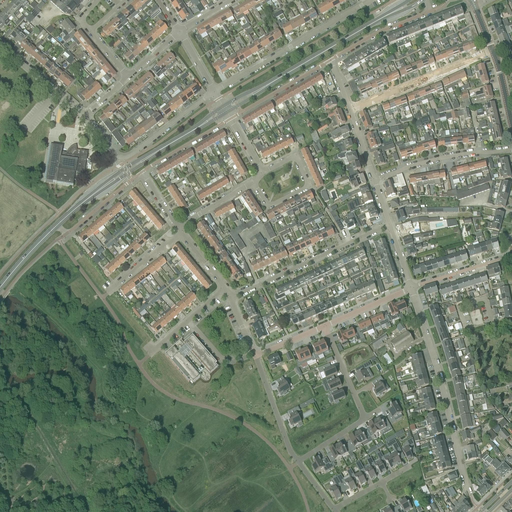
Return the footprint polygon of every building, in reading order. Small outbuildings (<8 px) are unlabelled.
[(15,0),(11,5),(17,11),(18,12),(21,9),(22,10),(24,8),(15,0)] [(24,0),(15,0),(24,8),(28,4),(26,1),(24,0)] [(69,0),(68,1),(76,8),(80,4),(76,0),(69,0)] [(140,0),(138,0),(135,3),(140,8),(144,4),(140,0)] [(178,0),(178,1),(172,5),(175,10),(181,6),(180,4),(182,2),(181,0),(178,0)] [(253,8),(255,11),(256,10),(260,8),(259,5),(255,0),(253,0),(250,2),(253,8)] [(263,0),(266,4),(265,5),(267,9),(268,8),(267,7),(269,7),(267,4),(271,1),(270,0),(263,0)] [(329,0),(330,2),(334,8),(340,5),(337,0),(329,0)] [(64,6),(65,7),(61,12),(63,14),(69,15),(72,13),(76,8),(68,1),(64,6)] [(195,4),(194,5),(200,13),(204,11),(198,2),(195,4)] [(253,8),(250,2),(245,5),(248,11),(253,8)] [(334,8),(330,2),(324,5),(328,12),(334,8)] [(140,8),(135,3),(130,7),(137,15),(138,14),(139,11),(140,12),(142,11),(140,8)] [(184,4),(181,6),(175,10),(178,15),(184,11),(187,10),(187,11),(191,8),(191,7),(190,8),(189,7),(186,8),(184,4)] [(11,5),(6,9),(15,18),(15,17),(16,15),(14,13),(17,11),(11,5)] [(153,14),(156,10),(158,9),(156,5),(150,11),(153,14)] [(245,5),(239,8),(243,14),(248,11),(245,5)] [(324,5),(318,9),(321,15),(328,12),(324,5)] [(137,15),(130,7),(125,11),(132,19),(133,18),(137,15)] [(241,19),(243,17),(244,17),(243,14),(239,8),(237,9),(235,9),(233,10),(237,18),(240,16),(241,19)] [(470,16),(469,14),(463,16),(460,8),(454,11),(458,20),(459,22),(465,20),(464,19),(470,16)] [(15,18),(6,9),(2,14),(8,20),(11,17),(14,20),(15,18)] [(497,15),(497,13),(495,9),(488,12),(490,18),(497,15)] [(132,19),(125,11),(121,15),(126,21),(128,19),(130,21),(131,20),(134,22),(134,21),(135,22),(136,21),(133,18),(132,19)] [(188,17),(184,11),(178,15),(182,20),(188,17)] [(228,23),(234,19),(229,11),(223,14),(227,20),(228,23)] [(317,18),(313,11),(307,14),(311,21),(317,18)] [(458,20),(454,11),(448,13),(452,23),(458,20)] [(304,13),(305,16),(301,18),(305,24),(311,21),(307,14),(306,12),(305,13),(304,13)] [(452,23),(448,13),(442,16),(445,23),(446,25),(452,23)] [(8,20),(2,14),(0,16),(0,21),(5,25),(4,25),(6,26),(10,22),(8,20)] [(223,14),(218,17),(223,26),(222,27),(224,30),(226,30),(225,29),(226,28),(224,25),(226,24),(225,22),(227,20),(223,14)] [(126,21),(121,15),(116,19),(123,27),(127,23),(126,21)] [(500,22),(497,15),(490,18),(493,25),(500,22)] [(445,23),(442,16),(436,18),(439,26),(445,23)] [(223,26),(218,17),(213,20),(216,27),(219,25),(220,28),(222,27),(223,26)] [(305,24),(301,18),(295,21),(298,28),(305,24)] [(436,18),(430,21),(433,28),(434,32),(440,29),(439,26),(436,18)] [(123,27),(116,19),(112,23),(116,29),(118,31),(123,27)] [(64,23),(62,21),(61,20),(58,23),(60,26),(64,31),(71,25),(67,20),(64,23)] [(216,27),(213,20),(207,24),(211,30),(216,27)] [(500,22),(493,25),(496,31),(506,27),(504,20),(500,22)] [(289,25),(283,28),(279,21),(277,22),(281,30),(283,29),(286,35),(292,31),(289,25)] [(295,21),(289,25),(292,31),(298,28),(295,21)] [(433,28),(430,21),(423,23),(427,31),(433,28)] [(157,28),(162,34),(167,29),(160,22),(155,26),(157,28)] [(116,29),(112,23),(107,28),(113,35),(114,34),(115,34),(116,33),(114,31),(116,29)] [(423,23),(417,25),(422,36),(428,34),(427,31),(423,23)] [(211,30),(207,24),(202,27),(206,33),(207,36),(211,33),(213,36),(214,35),(215,36),(216,36),(214,32),(213,32),(211,30)] [(67,36),(75,30),(71,25),(64,31),(62,33),(66,37),(67,36)] [(422,36),(417,25),(411,28),(416,39),(422,36)] [(51,26),(48,28),(45,31),(50,35),(55,31),(51,26)] [(206,33),(202,27),(197,30),(199,34),(195,37),(199,42),(203,40),(200,36),(206,33)] [(506,27),(496,31),(498,38),(505,35),(510,33),(508,28),(507,28),(507,27),(506,27)] [(22,32),(18,28),(10,37),(13,39),(12,41),(14,42),(22,32)] [(113,35),(107,28),(102,32),(107,37),(110,35),(112,37),(113,36),(115,39),(116,38),(117,38),(115,34),(114,34),(113,35)] [(162,34),(157,28),(152,32),(157,38),(162,34)] [(416,39),(411,28),(405,30),(409,41),(410,41),(416,39)] [(43,30),(40,34),(37,38),(40,40),(46,33),(43,30)] [(405,30),(399,33),(404,46),(410,43),(410,41),(409,41),(405,30)] [(272,35),(276,41),(282,37),(278,31),(272,35)] [(22,32),(14,42),(16,44),(17,43),(20,45),(28,37),(22,32)] [(79,32),(74,37),(78,42),(83,37),(79,32)] [(157,38),(152,32),(148,37),(153,42),(157,38)] [(404,46),(399,33),(393,35),(396,43),(398,48),(404,46)] [(138,37),(140,39),(136,42),(143,50),(148,46),(141,39),(142,38),(139,34),(138,35),(139,36),(138,37)] [(272,35),(266,38),(270,45),(276,41),(272,35)] [(396,43),(393,35),(387,38),(390,45),(396,43)] [(505,35),(498,38),(501,44),(508,41),(505,35)] [(144,36),(142,38),(141,39),(148,46),(153,42),(148,37),(146,38),(144,36)] [(76,44),(76,45),(78,46),(80,44),(82,47),(87,42),(83,37),(78,42),(76,44)] [(266,38),(260,42),(264,48),(270,45),(266,38)] [(473,40),(472,39),(466,41),(467,42),(468,45),(470,51),(476,49),(474,43),(473,40)] [(26,40),(25,42),(20,47),(25,51),(32,43),(30,42),(29,43),(26,40)] [(264,48),(260,42),(258,40),(253,43),(252,43),(254,46),(258,52),(260,51),(262,51),(263,50),(264,48)] [(383,40),(377,43),(381,51),(387,47),(383,40)] [(131,41),(130,42),(131,43),(130,44),(129,43),(128,44),(131,48),(132,47),(134,49),(139,54),(143,50),(136,42),(138,45),(137,46),(135,44),(134,45),(131,41)] [(508,41),(501,44),(504,51),(510,48),(508,41)] [(87,42),(82,47),(86,51),(91,47),(87,42)] [(468,45),(467,42),(461,44),(462,47),(465,53),(470,51),(468,45)] [(32,43),(25,51),(25,52),(25,53),(26,54),(27,54),(28,54),(30,55),(34,50),(30,46),(32,44),(32,43)] [(377,43),(371,47),(377,56),(378,58),(383,54),(381,51),(377,43)] [(35,50),(34,50),(30,55),(34,59),(43,49),(40,46),(39,46),(39,45),(39,44),(38,44),(35,47),(36,48),(35,50)] [(455,44),(452,45),(453,47),(450,48),(451,51),(453,57),(459,55),(456,46),(455,44)] [(461,44),(456,46),(459,55),(465,53),(462,47),(461,44)] [(254,46),(248,49),(252,56),(258,52),(254,46)] [(83,52),(79,55),(80,56),(81,55),(82,56),(84,54),(86,56),(88,58),(90,56),(95,52),(95,51),(96,51),(96,50),(94,48),(93,48),(93,49),(92,47),(91,47),(86,51),(84,53),(83,52)] [(238,47),(237,47),(239,51),(240,51),(246,59),(252,56),(248,49),(245,51),(244,49),(241,50),(240,47),(239,48),(238,47)] [(371,47),(366,50),(371,60),(377,56),(371,47)] [(44,49),(43,49),(34,59),(39,63),(44,58),(39,54),(44,49)] [(134,49),(129,53),(134,58),(139,54),(134,49)] [(366,50),(360,53),(364,61),(368,58),(369,61),(371,60),(366,50)] [(91,62),(88,64),(89,65),(88,66),(89,67),(92,64),(91,63),(94,61),(99,56),(95,52),(90,56),(92,58),(89,60),(91,62)] [(127,55),(125,53),(123,55),(129,63),(134,58),(129,53),(127,55)] [(246,59),(242,53),(236,57),(240,63),(246,59)] [(360,53),(354,57),(358,64),(359,66),(362,64),(360,63),(364,61),(360,53)] [(165,59),(170,64),(172,66),(176,62),(169,54),(165,59)] [(440,55),(434,57),(436,63),(442,61),(440,55)] [(44,58),(39,63),(44,67),(51,59),(47,56),(47,57),(46,56),(44,58)] [(99,56),(94,61),(98,66),(103,61),(104,61),(104,60),(102,57),(101,58),(99,56)] [(230,57),(229,58),(235,68),(238,66),(237,65),(240,63),(236,57),(233,58),(232,56),(230,57)] [(358,64),(354,57),(348,60),(353,67),(358,64)] [(429,66),(426,60),(425,57),(424,58),(423,59),(420,60),(421,62),(423,68),(429,66)] [(432,57),(426,60),(429,66),(435,64),(432,57)] [(226,59),(228,62),(224,64),(228,70),(231,69),(232,70),(235,68),(229,58),(227,59),(227,58),(226,59)] [(55,63),(51,59),(44,67),(49,71),(53,66),(55,64),(54,63),(55,63)] [(170,64),(165,59),(160,63),(167,70),(168,70),(170,68),(168,66),(170,64)] [(55,64),(53,66),(49,71),(53,75),(58,70),(60,68),(56,65),(58,62),(57,61),(58,60),(57,60),(55,63),(54,63),(55,64)] [(228,70),(224,64),(222,60),(216,64),(212,66),(217,73),(220,71),(222,74),(228,70)] [(353,67),(348,60),(343,63),(344,66),(340,68),(343,72),(341,72),(343,75),(348,72),(347,71),(353,67)] [(107,66),(103,61),(98,66),(102,70),(107,66)] [(421,62),(415,64),(418,71),(423,68),(421,62)] [(160,63),(156,67),(163,75),(166,71),(169,74),(170,73),(170,74),(171,73),(168,70),(167,70),(160,63)] [(415,64),(410,67),(412,73),(418,71),(415,64)] [(485,71),(484,65),(474,68),(476,74),(479,73),(485,71)] [(107,66),(102,70),(106,75),(111,71),(107,66)] [(400,67),(397,68),(399,71),(401,78),(407,75),(404,69),(403,66),(400,67)] [(407,68),(404,69),(407,75),(412,73),(410,67),(409,66),(407,67),(407,68)] [(58,70),(53,75),(58,79),(64,72),(65,73),(66,72),(68,69),(67,68),(67,69),(66,68),(64,71),(62,69),(62,68),(61,67),(60,68),(58,70)] [(163,75),(156,67),(151,71),(158,79),(163,75)] [(103,77),(103,78),(107,83),(110,80),(115,75),(111,71),(106,75),(103,77)] [(485,71),(479,73),(476,74),(477,80),(480,79),(487,77),(485,71)] [(64,72),(58,79),(63,83),(69,76),(70,76),(66,72),(65,73),(64,72)] [(397,72),(391,75),(394,81),(400,78),(397,72)] [(463,72),(458,74),(461,80),(466,78),(463,72)] [(148,74),(143,78),(148,84),(153,80),(148,74)] [(458,74),(452,77),(455,83),(461,80),(458,74)] [(317,84),(318,84),(321,82),(323,85),(325,84),(320,75),(314,78),(317,84)] [(389,84),(386,77),(385,75),(379,78),(383,86),(389,84)] [(394,81),(391,75),(386,77),(389,84),(394,81)] [(69,76),(63,83),(63,84),(63,85),(64,86),(65,86),(66,86),(68,88),(74,80),(69,76)] [(377,78),(374,80),(378,89),(383,86),(379,78),(379,76),(376,77),(377,78)] [(455,83),(452,77),(447,79),(451,89),(453,92),(455,91),(454,88),(457,86),(455,83)] [(148,84),(143,78),(139,82),(143,88),(148,84)] [(314,78),(308,81),(312,87),(316,85),(318,88),(320,87),(318,84),(317,84),(314,78)] [(451,89),(447,79),(441,82),(447,93),(449,92),(448,90),(451,89)] [(88,83),(87,82),(86,83),(86,82),(85,83),(88,87),(89,86),(91,88),(95,93),(100,89),(95,84),(92,80),(88,83)] [(378,89),(374,80),(368,82),(369,83),(372,91),(378,89)] [(308,81),(303,85),(306,91),(306,90),(310,88),(312,92),(315,91),(312,87),(308,81)] [(139,82),(134,87),(139,92),(141,90),(143,92),(144,91),(145,90),(143,88),(139,82)] [(366,84),(363,85),(367,94),(372,91),(369,83),(366,84)] [(444,93),(440,84),(434,86),(437,92),(438,95),(444,93)] [(303,85),(297,88),(300,94),(301,93),(304,91),(307,96),(309,94),(306,90),(306,91),(303,85)] [(363,85),(357,88),(361,96),(367,94),(363,85)] [(88,87),(84,90),(91,97),(95,93),(91,88),(89,86),(88,87)] [(194,86),(189,90),(193,96),(194,96),(196,95),(196,94),(199,92),(194,86)] [(134,87),(129,91),(136,98),(137,97),(137,98),(141,94),(139,92),(134,87)] [(300,94),(297,88),(291,91),(295,97),(299,95),(301,99),(303,98),(301,93),(300,94)] [(429,88),(423,90),(427,99),(432,97),(431,95),(429,88)] [(490,88),(480,90),(480,93),(475,94),(476,97),(477,97),(491,93),(490,88)] [(84,90),(77,96),(79,98),(81,96),(86,102),(91,97),(84,90)] [(189,90),(183,94),(188,100),(193,96),(189,90)] [(423,90),(418,93),(420,99),(422,102),(425,101),(425,100),(427,99),(423,90)] [(136,98),(129,91),(124,95),(129,100),(131,98),(133,101),(135,99),(137,102),(138,101),(139,102),(140,101),(137,98),(137,97),(136,98)] [(291,91),(286,95),(289,100),(290,100),(293,98),(296,102),(298,101),(295,97),(291,91)] [(181,92),(180,93),(176,96),(177,99),(178,99),(182,105),(188,100),(183,94),(181,92)] [(466,92),(460,93),(460,94),(463,101),(469,99),(466,92)] [(418,93),(412,95),(416,105),(419,104),(417,100),(420,99),(418,93)] [(289,100),(286,95),(280,98),(283,104),(284,103),(288,101),(290,106),(292,104),(290,100),(289,100)] [(416,105),(412,95),(407,97),(411,108),(416,105)] [(167,98),(169,101),(165,105),(171,113),(177,109),(170,101),(171,100),(168,96),(167,97),(168,98),(167,98)] [(176,96),(171,100),(170,101),(177,109),(182,105),(178,99),(177,99),(176,96)] [(122,97),(117,102),(121,107),(126,103),(122,97)] [(283,104),(280,98),(274,101),(278,107),(282,105),(284,109),(287,108),(284,103),(283,104)] [(405,98),(399,100),(402,109),(403,109),(404,112),(406,111),(405,109),(408,107),(405,98)] [(322,108),(327,106),(328,110),(337,106),(334,100),(328,102),(327,99),(320,102),(322,108)] [(471,107),(469,99),(463,101),(465,109),(471,107)] [(402,109),(399,100),(393,102),(397,112),(398,114),(400,113),(399,110),(400,110),(401,110),(402,109)] [(117,102),(112,106),(117,111),(121,107),(117,102)] [(393,102),(388,104),(392,114),(397,112),(396,108),(393,102)] [(460,108),(459,107),(457,102),(452,104),(455,110),(459,109),(460,108)] [(270,112),(274,109),(271,103),(265,107),(268,113),(270,116),(272,115),(270,112)] [(445,112),(452,110),(449,103),(443,106),(443,108),(445,112)] [(388,104),(382,106),(385,114),(388,113),(389,117),(392,116),(392,114),(388,104)] [(494,104),(487,105),(485,106),(486,112),(488,111),(495,110),(494,104)] [(165,105),(166,107),(161,111),(165,117),(171,113),(165,105)] [(117,111),(112,106),(107,110),(112,115),(114,113),(116,115),(118,114),(119,113),(117,111)] [(265,107),(259,110),(263,116),(262,116),(265,120),(267,119),(264,115),(268,113),(265,107)] [(382,112),(381,107),(376,108),(377,111),(370,114),(369,111),(366,112),(359,115),(361,120),(374,115),(377,114),(382,112)] [(112,115),(107,110),(103,114),(106,118),(107,119),(112,115)] [(259,110),(253,113),(257,119),(256,119),(259,124),(261,123),(258,118),(262,116),(263,116),(259,110)] [(343,117),(340,110),(333,113),(328,115),(329,118),(330,118),(332,121),(343,117)] [(469,110),(462,111),(464,116),(465,121),(471,120),(469,110)] [(486,112),(487,118),(490,117),(497,116),(496,113),(495,110),(488,111),(486,112)] [(153,113),(149,116),(151,119),(156,125),(161,120),(155,112),(153,113)] [(253,113),(248,117),(251,122),(251,123),(253,126),(255,125),(253,121),(256,119),(257,119),(253,113)] [(374,115),(361,120),(363,125),(370,122),(369,120),(375,118),(374,115)] [(440,120),(439,115),(438,116),(433,117),(430,118),(429,118),(431,124),(431,125),(435,124),(434,121),(440,120)] [(251,122),(248,117),(242,120),(247,129),(249,128),(247,125),(251,123),(251,122)] [(343,117),(332,121),(333,124),(332,125),(333,128),(338,126),(345,123),(343,117)] [(375,120),(370,122),(363,125),(365,130),(372,127),(371,125),(377,122),(377,123),(384,120),(382,117),(375,120)] [(429,118),(420,121),(422,127),(431,124),(429,118)] [(151,119),(146,123),(150,129),(156,125),(151,119)] [(144,121),(143,121),(138,125),(140,127),(145,133),(150,129),(146,123),(144,121)] [(134,128),(133,129),(134,132),(139,138),(141,136),(142,136),(143,136),(144,135),(145,134),(144,134),(145,133),(140,127),(138,125),(134,128)] [(317,131),(318,133),(328,127),(326,125),(317,131)] [(347,128),(340,131),(339,129),(330,134),(332,138),(338,134),(341,134),(342,136),(349,133),(347,128)] [(373,134),(366,136),(366,137),(367,136),(368,138),(367,139),(368,143),(369,143),(379,139),(381,139),(380,133),(389,131),(388,128),(372,131),(373,134)] [(500,128),(493,129),(490,130),(491,136),(501,134),(500,128)] [(319,140),(316,131),(313,133),(312,133),(312,134),(310,134),(314,143),(319,140)] [(134,132),(129,136),(133,142),(139,138),(134,132)] [(222,132),(216,135),(220,141),(223,139),(225,142),(227,141),(222,132)] [(446,137),(446,135),(445,132),(442,132),(444,141),(445,147),(451,147),(449,136),(446,137)] [(436,149),(432,138),(429,139),(428,134),(425,135),(425,136),(430,150),(436,149)] [(502,140),(501,134),(491,136),(493,142),(502,140)] [(216,135),(211,139),(214,144),(218,142),(221,146),(223,145),(220,141),(216,135)] [(289,135),(284,137),(282,138),(284,142),(285,141),(288,147),(297,143),(293,137),(291,138),(289,135)] [(133,142),(129,136),(123,140),(125,142),(128,146),(130,144),(131,144),(132,145),(133,143),(133,142)] [(423,136),(424,140),(424,141),(421,143),(422,144),(424,152),(430,150),(425,136),(423,136)] [(211,139),(205,142),(208,148),(209,147),(212,145),(214,148),(216,148),(216,147),(214,144),(211,139)] [(368,143),(370,147),(371,147),(371,148),(370,148),(370,150),(381,146),(379,139),(369,143),(368,143)] [(285,141),(284,142),(280,144),(278,140),(276,141),(278,145),(279,144),(282,150),(288,147),(285,141)] [(351,141),(343,143),(343,140),(334,145),(335,149),(338,149),(340,154),(347,152),(346,150),(353,148),(351,141)] [(205,142),(199,145),(203,151),(207,149),(209,153),(211,152),(209,147),(208,148),(205,142)] [(261,147),(259,143),(254,146),(258,154),(260,152),(264,159),(270,156),(267,150),(263,152),(260,147),(261,147)] [(279,144),(278,145),(274,146),(273,143),(270,144),(272,148),(273,147),(276,153),(282,150),(279,144)] [(424,152),(422,144),(416,145),(419,154),(424,152)] [(203,151),(199,145),(193,149),(197,154),(201,152),(203,155),(205,154),(203,151)] [(269,149),(267,146),(266,145),(264,146),(267,150),(270,156),(276,153),(273,147),(272,148),(269,149)] [(388,147),(375,151),(376,154),(374,155),(376,161),(386,157),(384,152),(395,148),(394,145),(393,145),(388,147)] [(416,145),(410,146),(413,156),(419,154),(416,145)] [(46,181),(45,182),(52,183),(56,183),(56,184),(73,186),(74,181),(74,175),(77,176),(84,177),(87,152),(80,151),(79,153),(76,152),(74,148),(73,148),(71,149),(70,150),(69,151),(69,152),(68,154),(66,154),(59,152),(59,151),(57,150),(58,147),(51,146),(51,147),(46,181)] [(404,148),(404,146),(398,148),(401,159),(407,158),(405,151),(404,148)] [(413,156),(410,146),(404,148),(405,151),(407,158),(413,156)] [(308,152),(312,150),(311,148),(301,152),(304,159),(310,156),(310,155),(308,152)] [(230,158),(226,160),(228,162),(231,160),(237,156),(233,150),(227,154),(230,158)] [(189,159),(193,156),(190,151),(184,154),(187,160),(190,165),(192,163),(189,159)] [(310,156),(304,159),(306,165),(313,162),(312,161),(311,158),(315,156),(314,153),(310,155),(310,156)] [(184,154),(178,157),(182,163),(181,164),(184,168),(186,167),(183,162),(187,160),(184,154)] [(337,156),(338,160),(346,160),(346,161),(347,160),(348,164),(358,161),(355,154),(346,157),(345,154),(337,156)] [(233,164),(230,166),(229,166),(230,168),(234,166),(234,165),(240,162),(237,156),(231,160),(233,164)] [(182,163),(178,157),(173,161),(176,167),(178,171),(180,170),(178,166),(181,164),(182,163)] [(387,160),(386,157),(376,161),(378,167),(386,164),(385,161),(387,160)] [(501,167),(508,166),(507,160),(503,160),(503,158),(499,159),(500,160),(497,161),(498,165),(500,164),(501,167)] [(317,159),(312,161),(313,162),(306,165),(309,171),(315,168),(315,167),(313,164),(318,162),(317,159)] [(176,167),(173,161),(167,164),(171,170),(170,170),(176,180),(178,179),(172,169),(176,167)] [(234,165),(234,166),(236,169),(233,171),(234,174),(238,172),(237,171),(243,167),(240,162),(234,165)] [(347,167),(346,167),(347,170),(348,170),(352,169),(353,172),(349,173),(349,174),(350,177),(358,174),(357,171),(360,169),(358,163),(347,167)] [(171,170),(167,164),(161,167),(165,173),(167,177),(169,175),(167,172),(170,170),(171,170)] [(479,164),(473,165),(476,176),(482,174),(481,173),(479,164)] [(476,176),(473,165),(468,167),(470,177),(476,176)] [(315,168),(309,171),(312,177),(318,174),(318,173),(316,169),(319,168),(319,166),(318,166),(315,167),(315,168)] [(501,167),(502,171),(499,171),(499,174),(500,174),(510,172),(508,166),(501,167)] [(165,173),(161,167),(156,171),(162,181),(164,180),(161,175),(165,173)] [(235,173),(234,174),(236,177),(237,179),(247,174),(243,167),(237,171),(238,172),(235,173)] [(468,167),(462,168),(463,175),(464,178),(467,177),(467,178),(470,177),(468,167)] [(459,180),(456,169),(450,171),(453,182),(459,180)] [(322,171),(318,173),(318,174),(312,177),(314,183),(320,180),(320,179),(319,176),(323,174),(322,171)] [(223,180),(219,182),(222,188),(228,184),(222,174),(220,176),(223,180)] [(351,181),(350,181),(351,184),(356,182),(358,187),(366,184),(363,176),(360,177),(358,174),(350,177),(351,181)] [(325,177),(320,179),(320,180),(314,183),(317,189),(323,186),(321,182),(326,180),(325,177)] [(217,183),(214,185),(213,186),(217,191),(222,188),(219,182),(217,178),(215,179),(217,183)] [(406,187),(404,183),(403,178),(398,180),(399,184),(392,186),(390,182),(386,183),(386,184),(383,185),(384,186),(383,186),(383,187),(384,188),(384,189),(385,189),(386,191),(393,189),(400,187),(401,189),(406,187)] [(212,186),(208,189),(211,195),(217,191),(213,186),(214,185),(211,181),(209,182),(212,186)] [(501,182),(499,188),(509,191),(511,184),(501,182)] [(175,190),(173,186),(167,190),(171,196),(176,192),(177,192),(185,187),(184,185),(175,190)] [(202,188),(201,188),(200,189),(202,192),(205,198),(211,195),(208,189),(206,185),(204,186),(206,190),(204,191),(202,188)] [(354,192),(351,194),(352,197),(357,194),(360,193),(362,196),(369,193),(367,187),(354,192)] [(401,189),(402,192),(397,194),(399,198),(408,195),(406,187),(401,189)] [(499,188),(498,194),(508,197),(509,191),(499,188)] [(201,193),(196,196),(200,201),(205,198),(202,192),(200,189),(199,190),(201,193)] [(393,189),(386,191),(387,194),(386,194),(386,195),(387,197),(388,197),(388,198),(391,197),(391,198),(395,196),(395,195),(393,189)] [(133,201),(138,196),(134,191),(128,196),(133,201)] [(325,191),(321,193),(324,203),(329,201),(325,191)] [(179,196),(177,192),(176,192),(171,196),(174,201),(180,197),(180,198),(184,195),(183,193),(179,196)] [(246,203),(252,198),(249,193),(246,195),(245,193),(241,196),(242,198),(246,203)] [(310,193),(304,195),(308,202),(311,201),(312,204),(316,202),(314,199),(313,199),(310,193)] [(370,194),(353,201),(347,204),(351,213),(351,214),(353,213),(353,212),(360,209),(359,207),(373,202),(370,194)] [(508,197),(498,194),(496,200),(506,202),(508,197)] [(309,204),(308,202),(304,195),(299,198),(304,207),(307,205),(309,204)] [(341,203),(349,198),(348,195),(340,200),(339,200),(341,203)] [(138,196),(133,201),(137,206),(143,201),(138,196)] [(180,197),(174,201),(178,206),(183,203),(184,203),(188,201),(187,199),(182,201),(180,198),(180,197)] [(253,198),(252,198),(246,203),(249,208),(255,204),(254,201),(254,200),(253,198)] [(299,198),(294,201),(299,211),(304,208),(304,207),(299,198)] [(399,204),(397,200),(390,203),(392,209),(408,204),(407,202),(399,204)] [(506,202),(496,200),(495,206),(505,209),(506,202)] [(147,206),(143,201),(137,206),(141,211),(147,206)] [(299,211),(294,201),(288,204),(293,214),(299,211)] [(183,203),(178,206),(182,213),(190,207),(189,205),(186,207),(184,203),(183,203)] [(118,204),(113,208),(118,214),(123,210),(121,207),(120,206),(118,204)] [(230,212),(234,210),(231,204),(225,207),(229,213),(228,213),(233,223),(237,221),(233,215),(232,215),(230,212)] [(255,204),(249,208),(252,213),(259,209),(255,204)] [(293,214),(288,204),(283,206),(286,213),(288,218),(290,217),(289,213),(292,212),(293,214)] [(374,205),(369,207),(363,209),(360,210),(361,213),(364,211),(367,210),(368,213),(376,211),(374,205)] [(147,206),(141,211),(145,216),(151,211),(147,206)] [(283,206),(277,209),(282,220),(283,220),(281,216),(286,213),(283,206)] [(229,213),(225,207),(219,210),(223,216),(222,216),(224,220),(226,219),(224,215),(228,213),(229,213)] [(118,214),(113,208),(108,213),(113,218),(118,214)] [(427,209),(420,209),(420,208),(412,209),(412,208),(402,210),(403,212),(395,214),(398,222),(409,219),(408,217),(421,214),(427,214),(427,209)] [(262,214),(259,209),(252,213),(256,218),(262,214)] [(282,220),(277,209),(272,212),(275,219),(277,222),(282,220)] [(223,216),(219,210),(213,213),(218,223),(220,222),(219,218),(222,216),(223,216)] [(155,216),(151,211),(145,216),(150,221),(155,216)] [(378,217),(376,211),(368,213),(370,219),(369,220),(370,223),(375,221),(374,218),(378,217)] [(275,219),(272,212),(266,214),(270,221),(275,219)] [(113,218),(108,213),(103,217),(108,222),(110,224),(114,220),(113,218)] [(155,216),(150,221),(154,226),(159,221),(155,216)] [(103,217),(98,221),(103,227),(108,222),(103,217)] [(352,221),(351,219),(344,222),(345,224),(348,230),(354,227),(354,228),(355,227),(354,225),(356,225),(355,222),(353,223),(352,221)] [(98,221),(93,225),(97,231),(103,227),(98,221)] [(164,226),(159,221),(154,226),(158,231),(161,229),(162,228),(164,226)] [(344,230),(338,221),(335,223),(341,232),(344,230)] [(487,222),(486,225),(485,228),(499,232),(500,226),(493,224),(489,223),(487,222)] [(207,228),(203,223),(197,227),(201,233),(207,228)] [(405,226),(400,228),(402,235),(405,234),(405,235),(407,234),(407,233),(419,229),(419,223),(416,223),(410,224),(404,224),(405,226)] [(93,225),(88,229),(92,235),(97,231),(93,225)] [(330,226),(331,228),(325,231),(328,238),(334,235),(332,232),(336,230),(333,225),(330,226)] [(211,233),(207,228),(201,233),(204,238),(211,233)] [(92,235),(88,229),(83,233),(87,239),(92,235)] [(234,231),(229,234),(234,241),(239,238),(237,236),(234,231)] [(323,241),(320,234),(318,231),(313,233),(317,243),(323,241)] [(328,238),(325,231),(320,234),(323,241),(328,238)] [(87,239),(83,233),(78,238),(82,243),(87,239)] [(211,233),(204,238),(208,242),(214,238),(211,233)] [(317,243),(313,233),(307,236),(309,239),(312,246),(312,247),(315,246),(314,245),(317,243)] [(109,234),(104,239),(106,241),(108,243),(113,239),(109,234)] [(146,237),(144,234),(139,239),(144,244),(149,240),(147,238),(147,237),(146,237)] [(418,235),(410,237),(402,240),(403,243),(404,245),(405,246),(413,243),(411,240),(418,238),(418,235)] [(216,237),(214,238),(208,242),(211,247),(218,243),(219,242),(216,237)] [(497,237),(490,239),(490,240),(491,243),(493,250),(499,248),(497,241),(497,237)] [(139,239),(134,243),(139,249),(144,244),(139,239)] [(309,239),(303,241),(306,248),(312,246),(309,239)] [(296,241),(291,243),(295,253),(301,251),(298,244),(296,241)] [(303,241),(298,244),(301,251),(306,248),(303,241)] [(378,243),(377,242),(374,243),(376,250),(386,246),(384,241),(378,243)] [(134,243),(129,248),(134,253),(139,249),(134,243)] [(221,248),(218,243),(211,247),(215,252),(221,248)] [(291,243),(285,246),(290,256),(295,253),(291,243)] [(473,248),(474,248),(472,243),(470,244),(470,247),(467,247),(470,257),(476,256),(473,248)] [(493,250),(491,243),(485,244),(487,252),(493,250)] [(421,245),(419,246),(411,249),(411,250),(406,251),(408,257),(416,254),(415,251),(420,250),(427,248),(426,244),(422,245),(421,245)] [(485,244),(479,246),(482,254),(487,252),(485,244)] [(176,255),(182,250),(177,245),(172,250),(176,255)] [(386,246),(376,250),(378,256),(388,252),(386,246)] [(479,246),(474,248),(473,248),(476,256),(482,254),(479,246)] [(134,253),(129,248),(124,252),(129,258),(134,253)] [(221,248),(215,252),(219,257),(225,253),(221,248)] [(287,257),(284,250),(283,248),(277,250),(277,251),(279,253),(282,260),(287,257)] [(186,255),(182,250),(176,255),(180,260),(186,255)] [(366,259),(365,256),(362,250),(357,252),(361,261),(366,259)] [(279,253),(277,251),(272,253),(273,255),(276,262),(277,264),(279,263),(279,261),(282,260),(279,253)] [(124,252),(119,257),(124,262),(129,258),(124,252)] [(361,261),(357,252),(351,255),(356,264),(354,261),(358,260),(359,262),(361,261)] [(388,252),(378,256),(378,258),(380,257),(381,261),(390,258),(388,252)] [(225,253),(219,257),(222,262),(228,258),(225,253)] [(465,253),(459,255),(462,262),(468,260),(465,253)] [(96,255),(91,259),(95,263),(100,260),(96,255)] [(186,255),(180,260),(184,265),(190,260),(186,255)] [(276,262),(273,255),(267,258),(271,265),(276,262)] [(356,264),(351,255),(346,257),(349,264),(350,266),(356,264)] [(462,262),(459,255),(454,256),(456,264),(462,262)] [(231,256),(228,258),(222,262),(226,267),(232,263),(234,261),(231,256)] [(454,256),(448,258),(450,266),(456,264),(454,256)] [(124,262),(119,257),(115,261),(119,266),(124,262)] [(349,264),(346,257),(340,260),(343,266),(344,266),(349,264)] [(161,258),(156,262),(160,268),(166,264),(164,261),(163,260),(161,258)] [(271,265),(267,258),(262,261),(265,268),(271,265)] [(390,258),(381,261),(380,261),(382,267),(383,267),(392,263),(390,258)] [(448,258),(442,260),(444,267),(450,266),(448,258)] [(194,266),(190,260),(184,265),(189,270),(194,266)] [(343,266),(340,260),(335,262),(339,271),(345,268),(344,266),(343,266)] [(442,260),(436,262),(439,269),(444,267),(442,260)] [(115,261),(110,265),(115,271),(119,266),(115,261)] [(262,261),(256,263),(260,270),(265,268),(262,261)] [(160,268),(156,262),(151,266),(155,272),(160,268)] [(232,263),(226,267),(229,272),(235,268),(237,267),(233,262),(232,263)] [(339,271),(335,262),(330,265),(334,274),(339,271)] [(436,262),(430,264),(433,271),(439,269),(436,262)] [(260,270),(256,263),(251,266),(254,273),(260,270)] [(392,263),(383,267),(385,272),(394,269),(392,263)] [(430,264),(425,265),(427,273),(433,271),(430,264)] [(115,271),(110,265),(105,270),(110,275),(115,271)] [(330,265),(324,268),(328,276),(334,274),(330,265)] [(425,265),(419,267),(421,275),(427,273),(425,265)] [(498,265),(492,267),(495,278),(501,276),(498,265)] [(155,272),(151,266),(145,270),(150,276),(155,272)] [(198,270),(194,266),(189,270),(193,275),(198,270)] [(419,267),(418,267),(413,269),(415,276),(421,275),(419,267)] [(495,278),(492,267),(486,269),(489,279),(495,278)] [(239,273),(235,268),(229,272),(233,277),(239,273)] [(328,276),(324,268),(319,270),(322,276),(325,275),(326,277),(328,276)] [(394,269),(385,272),(387,278),(386,278),(396,275),(394,269)] [(150,276),(145,270),(140,274),(145,280),(150,276)] [(198,270),(193,275),(197,280),(203,276),(198,270)] [(322,276),(319,270),(313,273),(317,281),(323,279),(322,276)] [(241,271),(239,273),(233,277),(236,282),(243,278),(241,276),(243,274),(241,271)] [(313,273),(308,275),(312,284),(317,281),(313,273)] [(140,274),(135,278),(140,284),(145,280),(140,274)] [(308,275),(303,278),(307,286),(312,284),(308,275)] [(398,281),(396,275),(386,278),(389,285),(393,284),(393,282),(398,281)] [(485,275),(479,277),(482,284),(487,282),(485,275)] [(207,281),(203,276),(197,280),(201,285),(207,281)] [(140,284),(135,278),(130,282),(134,288),(140,284)] [(307,286),(303,278),(297,280),(301,289),(307,286)] [(297,280),(292,283),(296,292),(301,289),(297,280)] [(382,285),(380,280),(376,281),(378,287),(381,294),(380,294),(381,295),(384,293),(382,285)] [(207,281),(201,285),(205,290),(208,288),(208,289),(209,288),(211,286),(207,281)] [(372,281),(367,284),(371,293),(376,290),(372,281)] [(130,282),(125,286),(129,292),(134,288),(130,282)] [(292,283),(286,285),(289,292),(290,294),(296,292),(292,283)] [(366,283),(361,285),(365,295),(371,293),(367,284),(366,283)] [(286,285),(281,288),(284,294),(289,292),(286,285)] [(361,285),(355,287),(360,297),(362,296),(362,298),(366,296),(365,295),(361,285)] [(435,285),(429,287),(432,295),(434,294),(435,296),(438,295),(435,285)] [(129,292),(125,286),(119,291),(124,296),(129,292)] [(360,297),(355,287),(350,290),(350,291),(350,290),(354,300),(356,299),(357,300),(360,299),(360,297)] [(432,295),(429,287),(423,289),(426,299),(429,298),(428,295),(432,295)] [(447,294),(445,287),(439,289),(441,296),(447,294)] [(277,295),(274,296),(277,301),(285,297),(284,294),(281,288),(275,290),(277,295)] [(350,290),(350,291),(345,293),(349,302),(354,300),(350,290)] [(349,302),(345,293),(339,295),(343,305),(349,302)] [(191,294),(185,298),(190,304),(196,299),(193,297),(194,297),(193,296),(191,294)] [(343,305),(339,295),(334,298),(338,307),(343,305)] [(338,307),(334,298),(334,297),(328,300),(332,309),(338,307)] [(190,304),(185,298),(181,302),(186,308),(190,304)] [(246,301),(247,304),(244,306),(247,313),(254,309),(251,303),(252,302),(251,299),(246,301)] [(326,305),(324,306),(327,312),(332,309),(328,300),(325,301),(326,305)] [(282,305),(277,307),(278,310),(289,305),(288,303),(287,302),(287,301),(282,304),(282,305)] [(394,305),(397,313),(398,313),(407,309),(403,301),(394,305)] [(181,302),(176,307),(181,312),(186,308),(181,302)] [(394,304),(388,307),(392,317),(398,314),(398,313),(397,313),(394,305),(394,304)] [(321,314),(319,308),(317,305),(312,307),(313,310),(316,317),(318,316),(319,316),(321,315),(321,314)] [(327,312),(324,306),(319,308),(321,314),(323,313),(324,314),(327,313),(327,312)] [(438,310),(437,306),(430,309),(432,315),(442,311),(441,309),(438,310)] [(176,307),(171,311),(176,317),(181,312),(176,307)] [(312,307),(306,310),(310,319),(316,317),(313,310),(312,307)] [(254,309),(247,313),(251,321),(253,320),(254,322),(266,317),(265,317),(261,319),(256,308),(254,309)] [(306,310),(301,312),(305,321),(310,319),(306,310)] [(166,315),(171,321),(176,317),(171,311),(166,315)] [(442,311),(432,315),(434,320),(441,318),(445,316),(443,311),(442,311)] [(301,312),(295,315),(299,324),(305,321),(301,312)] [(456,312),(453,314),(454,316),(448,318),(448,319),(446,320),(447,322),(449,321),(458,318),(456,312)] [(159,317),(161,320),(166,325),(171,321),(166,315),(164,313),(159,317)] [(381,314),(376,316),(381,327),(385,325),(387,329),(391,327),(389,322),(386,316),(383,318),(381,314)] [(255,325),(253,326),(256,334),(263,331),(269,328),(266,322),(267,321),(268,320),(270,317),(269,315),(266,317),(254,322),(255,325)] [(299,324),(295,315),(292,316),(292,315),(289,316),(289,318),(290,320),(291,320),(294,326),(299,324)] [(373,317),(370,319),(375,329),(381,327),(376,316),(375,317),(375,316),(375,317),(374,317),(373,317)] [(443,323),(441,318),(434,320),(436,326),(443,323)] [(166,325),(161,320),(156,324),(161,330),(166,325)] [(364,322),(363,322),(367,333),(373,330),(369,320),(365,321),(364,322),(364,321),(363,322),(364,322)] [(359,328),(356,330),(358,333),(360,340),(364,338),(363,335),(367,333),(363,322),(357,324),(359,328)] [(443,323),(436,326),(438,332),(445,329),(443,323)] [(156,324),(155,325),(151,329),(156,334),(161,330),(156,324)] [(445,329),(438,332),(440,337),(447,335),(451,333),(450,332),(449,328),(445,329)] [(343,333),(346,341),(355,337),(357,342),(360,340),(358,333),(355,335),(352,329),(343,333)] [(266,337),(263,331),(256,334),(259,341),(266,337)] [(343,332),(337,335),(340,343),(341,345),(342,347),(348,344),(346,341),(343,333),(343,332)] [(405,346),(413,341),(407,332),(391,343),(397,353),(406,347),(405,346)] [(449,340),(447,335),(440,337),(442,343),(449,340)] [(181,340),(164,355),(188,383),(189,382),(188,382),(190,381),(192,384),(199,378),(200,377),(203,380),(203,381),(204,381),(205,381),(206,381),(207,381),(208,381),(208,380),(209,380),(209,379),(210,379),(210,378),(210,377),(210,376),(209,375),(210,374),(217,368),(214,364),(216,364),(192,336),(191,336),(192,336),(183,343),(183,344),(182,344),(180,341),(182,340),(181,340)] [(323,340),(317,343),(318,344),(322,354),(323,354),(328,351),(323,340)] [(451,348),(449,342),(442,344),(444,350),(451,348)] [(318,344),(312,346),(315,353),(313,354),(315,361),(318,359),(317,357),(323,355),(323,354),(322,354),(318,344)] [(302,351),(301,351),(306,363),(312,361),(312,362),(315,361),(313,354),(310,356),(307,349),(302,351)] [(301,350),(295,353),(299,361),(296,362),(298,368),(302,367),(301,366),(306,363),(301,351),(302,351),(301,350)] [(453,354),(446,356),(448,362),(459,358),(457,353),(453,354)] [(388,354),(382,358),(388,366),(393,362),(388,354)] [(277,355),(272,358),(271,357),(269,358),(269,359),(267,360),(271,367),(274,365),(275,366),(281,364),(277,355)] [(420,355),(412,357),(413,360),(410,361),(411,363),(422,360),(420,355)] [(459,358),(448,362),(449,367),(457,365),(460,364),(459,358)] [(422,360),(411,363),(412,368),(415,367),(423,365),(422,360)] [(358,375),(355,377),(358,383),(364,380),(364,382),(369,379),(365,371),(372,367),(369,362),(356,370),(356,371),(356,370),(359,375),(358,375)] [(460,364),(457,365),(449,367),(451,373),(458,371),(463,369),(463,368),(461,367),(460,365),(460,364)] [(328,365),(318,369),(320,374),(322,380),(326,379),(337,374),(334,367),(331,369),(330,369),(328,365)] [(458,371),(451,373),(453,379),(460,377),(458,371)] [(426,375),(418,377),(418,380),(415,381),(416,383),(427,380),(426,375)] [(333,377),(326,380),(330,391),(341,386),(338,380),(334,381),(333,377)] [(380,377),(371,383),(376,390),(372,392),(376,398),(379,396),(380,397),(383,395),(382,394),(386,391),(380,383),(383,381),(380,377)] [(280,388),(277,390),(280,396),(283,394),(284,395),(287,393),(286,392),(290,390),(282,378),(276,382),(280,388)] [(465,378),(461,379),(453,381),(455,387),(462,385),(466,384),(465,378)] [(427,380),(416,383),(417,390),(421,389),(420,388),(428,385),(427,380)] [(462,385),(455,387),(456,392),(463,391),(466,390),(465,384),(462,385)] [(429,389),(421,391),(421,390),(418,391),(420,397),(431,395),(429,389)] [(336,390),(328,393),(330,397),(331,397),(334,403),(335,405),(339,403),(338,401),(345,398),(342,391),(338,393),(337,394),(336,390)] [(464,397),(457,398),(458,404),(469,402),(470,402),(469,396),(464,397)] [(313,399),(300,406),(302,410),(314,403),(313,399)] [(470,408),(469,402),(458,404),(460,410),(470,408)] [(391,416),(388,417),(391,424),(396,422),(393,418),(402,413),(396,403),(390,406),(392,410),(388,412),(390,415),(391,416)] [(433,405),(422,408),(407,412),(408,418),(414,416),(413,413),(420,411),(426,409),(427,412),(435,410),(433,405)] [(299,428),(303,426),(301,423),(301,422),(296,413),(300,411),(298,407),(287,413),(291,420),(288,422),(291,428),(297,424),(299,428)] [(471,411),(470,408),(460,410),(461,416),(473,414),(472,411),(471,411)] [(335,412),(328,417),(331,422),(338,418),(335,412)] [(425,419),(426,420),(423,421),(423,422),(437,419),(436,414),(428,416),(428,418),(425,419)] [(469,416),(461,418),(462,420),(461,421),(462,424),(470,422),(474,421),(473,415),(469,416)] [(312,426),(315,432),(330,423),(326,418),(312,426)] [(379,419),(374,422),(380,432),(390,426),(386,420),(383,421),(384,421),(381,423),(379,419)] [(437,419),(426,422),(427,424),(427,427),(439,424),(437,419)] [(503,420),(498,425),(501,429),(507,423),(503,420)] [(470,422),(462,424),(463,427),(464,430),(474,428),(476,427),(474,421),(470,422)] [(374,422),(369,425),(371,429),(366,431),(367,433),(367,432),(370,438),(380,432),(374,422)] [(439,424),(427,427),(429,432),(440,429),(439,424)] [(495,434),(500,430),(497,426),(492,430),(495,434)] [(471,440),(474,439),(472,434),(476,433),(481,431),(479,427),(469,432),(461,434),(463,442),(471,440)] [(441,434),(440,429),(429,432),(430,438),(434,437),(433,436),(441,434)] [(295,436),(298,443),(312,437),(309,430),(295,436)] [(403,430),(395,435),(397,438),(405,434),(403,430)] [(491,430),(486,435),(492,442),(497,437),(496,437),(491,431),(491,430)] [(509,437),(503,430),(498,434),(504,441),(509,437)] [(360,431),(355,434),(361,445),(366,442),(368,444),(372,442),(370,438),(367,432),(367,433),(362,435),(362,434),(360,431)] [(351,442),(347,444),(347,445),(351,452),(352,453),(356,451),(355,449),(361,446),(361,445),(355,434),(349,437),(352,441),(351,442)] [(408,447),(402,451),(408,461),(413,458),(411,454),(415,452),(416,452),(412,438),(405,442),(408,447)] [(433,439),(431,440),(433,446),(444,443),(442,438),(434,440),(433,439)] [(340,444),(335,447),(341,457),(351,452),(347,445),(343,448),(342,447),(340,444)] [(396,453),(390,456),(396,467),(401,464),(399,460),(404,457),(397,444),(392,446),(396,453)] [(335,447),(330,450),(332,454),(327,456),(331,463),(333,462),(341,457),(335,447)] [(484,453),(479,458),(481,460),(482,460),(486,456),(487,455),(488,454),(486,451),(484,453)] [(478,452),(477,453),(467,455),(469,461),(476,460),(478,459),(477,456),(480,455),(480,452),(478,452)] [(381,453),(376,455),(380,462),(384,468),(389,466),(391,469),(396,467),(390,456),(384,459),(381,453)] [(312,466),(311,466),(315,473),(323,468),(326,467),(329,471),(334,468),(333,467),(331,463),(330,464),(326,458),(321,461),(319,457),(313,461),(315,465),(312,466)] [(366,461),(370,467),(374,474),(379,471),(379,472),(381,475),(386,472),(385,469),(384,468),(380,462),(374,465),(373,462),(371,458),(369,459),(366,461)] [(448,458),(440,460),(440,463),(437,464),(438,466),(449,463),(448,458)] [(495,459),(493,462),(505,475),(510,471),(504,464),(502,466),(501,465),(495,459)] [(359,462),(355,464),(360,473),(364,480),(369,477),(369,478),(371,481),(376,478),(375,475),(374,474),(370,467),(364,471),(359,462)] [(505,475),(493,462),(490,464),(496,470),(497,471),(495,473),(501,479),(505,475)] [(351,469),(346,472),(350,479),(354,485),(359,483),(361,486),(366,483),(365,480),(364,480),(360,473),(354,476),(351,469)] [(455,473),(444,478),(440,479),(441,482),(448,479),(450,482),(457,479),(455,473)] [(341,475),(336,477),(344,491),(349,488),(349,489),(351,492),(356,489),(355,486),(354,485),(350,479),(344,482),(341,475)] [(336,487),(329,491),(332,496),(333,495),(333,496),(336,500),(341,497),(340,494),(339,494),(344,491),(336,477),(332,480),(336,487)] [(480,479),(478,481),(488,491),(492,487),(487,482),(489,481),(485,478),(482,481),(480,479)] [(473,485),(472,485),(474,492),(476,492),(481,498),(488,491),(478,481),(476,483),(481,488),(479,489),(477,487),(476,488),(473,485)] [(430,495),(426,487),(421,489),(423,493),(424,493),(426,496),(430,495)] [(461,502),(458,504),(466,511),(467,511),(470,510),(470,508),(468,507),(468,506),(466,503),(464,501),(465,499),(463,497),(459,501),(461,502)] [(396,509),(397,511),(405,511),(412,509),(409,503),(408,504),(405,499),(399,502),(401,506),(396,509)]
